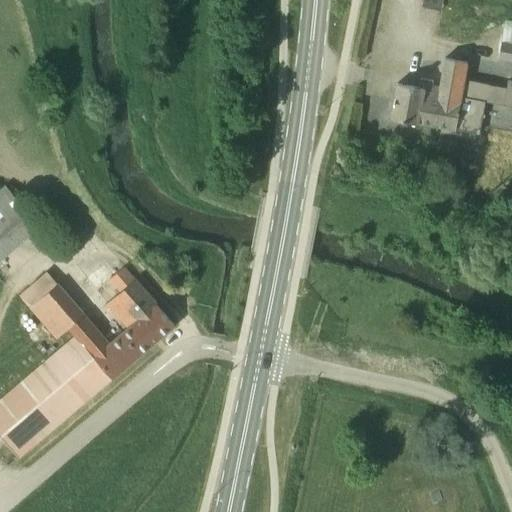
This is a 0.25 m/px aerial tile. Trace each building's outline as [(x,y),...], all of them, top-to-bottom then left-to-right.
[(498,59),(511,61),(511,28),(505,27),(498,59)] [(455,130),(464,80),(466,68),(444,63),(439,87),(432,86),(433,81),(420,79),(418,88),(397,84),(390,119),(419,125),(419,124),(455,130)] [(488,85),(464,80),(455,130),(478,134),(485,102),(503,105),(511,106),(511,81),(508,81),(506,89),(488,85)] [(462,144),(436,139),(432,161),(458,165),(462,144)] [(0,188),(0,260),(40,227),(3,186),(0,188)] [(104,305),(126,328),(155,304),(134,280),(124,267),(107,280),(118,294),(104,305)] [(69,338),(77,340),(92,357),(109,342),(45,270),(16,294),(28,308),(53,339),(60,347),(69,338)] [(110,378),(111,378),(174,325),(155,303),(155,304),(126,328),(109,342),(92,357),(110,378)] [(111,378),(110,378),(92,357),(77,340),(69,338),(60,347),(24,378),(8,392),(0,398),(0,436),(17,457),(111,378)]
